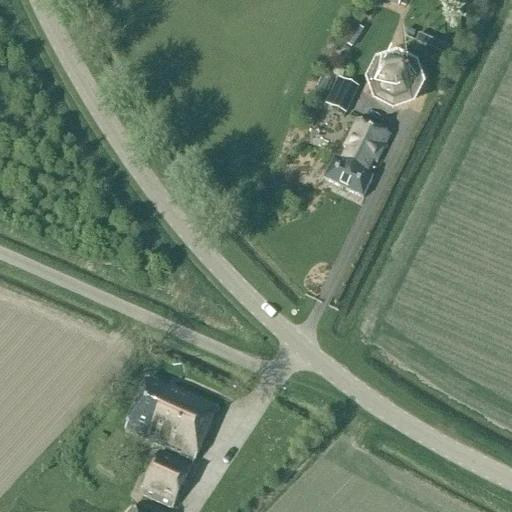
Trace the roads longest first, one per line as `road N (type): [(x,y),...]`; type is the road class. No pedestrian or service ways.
road 1 (tertiary): [(308,352),(229,280),(158,199),(90,97),(40,0)]
road 2 (unclassified): [(308,352),(276,374),(0,254)]
road 3 (tertiary): [(511,482),(386,414),(308,352)]
